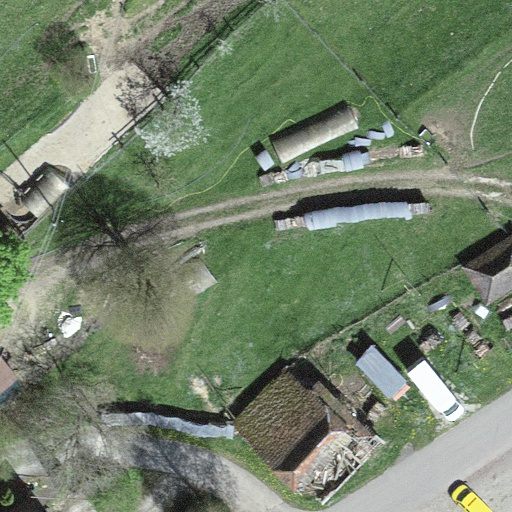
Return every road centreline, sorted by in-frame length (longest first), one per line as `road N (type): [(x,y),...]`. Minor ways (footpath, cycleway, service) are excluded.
road 1 (track): [(511,194),(418,182),(346,187),(178,228),(37,244)]
road 2 (track): [(268,511),(230,476),(143,451),(70,450),(0,473)]
road 3 (tertiary): [(511,417),(361,511)]
